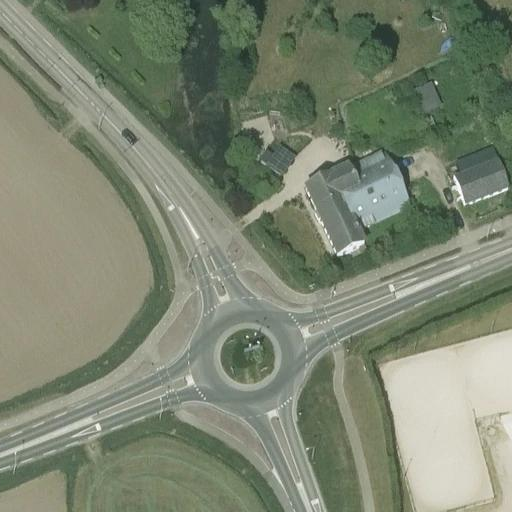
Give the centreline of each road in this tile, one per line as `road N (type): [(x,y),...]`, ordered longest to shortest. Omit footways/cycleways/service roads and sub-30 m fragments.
road 1 (tertiary): [(236,305),(162,184),(0,10)]
road 2 (primary): [(511,247),(292,334)]
road 3 (primary): [(202,370),(0,453)]
road 4 (tertiary): [(306,511),(262,398)]
